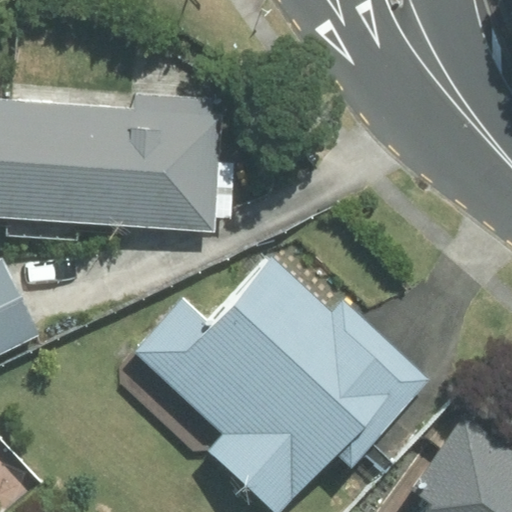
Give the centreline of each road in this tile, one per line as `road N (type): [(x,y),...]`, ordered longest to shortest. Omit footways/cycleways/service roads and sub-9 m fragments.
road 1 (residential): [(478,129),(371,29)]
road 2 (residential): [(434,0),(478,129)]
